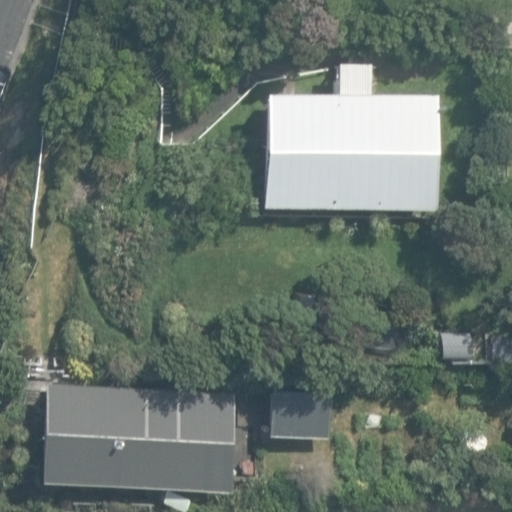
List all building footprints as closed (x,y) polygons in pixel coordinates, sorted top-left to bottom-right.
[(511,44),(511,16),(486,16),(485,44),(511,44)] [(255,203),(429,205),(430,90),(362,89),(362,59),(329,59),(329,89),(256,88),(255,203)] [(308,271),(338,273),(339,244),(308,243),(308,271)] [(489,362),(511,363),(511,318),(492,317),(489,362)] [(308,355),(259,354),(259,441),(308,441),(308,355)] [(33,477),(222,486),(228,389),(38,381),(33,477)]
